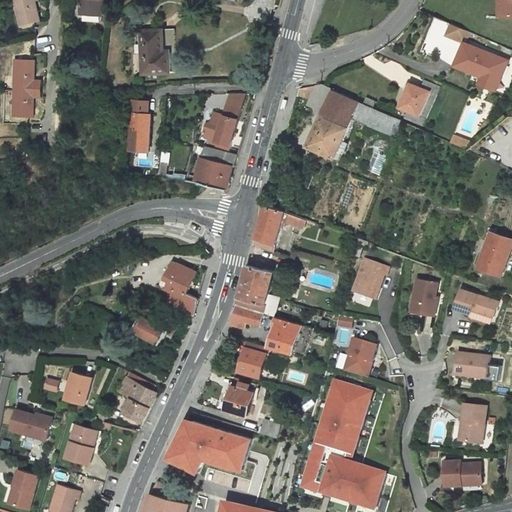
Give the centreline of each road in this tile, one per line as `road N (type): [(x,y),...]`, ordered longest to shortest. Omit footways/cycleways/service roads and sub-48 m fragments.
road 1 (primary): [(129,511),(219,309),(240,221)]
road 2 (tertiary): [(240,221),(145,209),(0,275)]
road 3 (primary): [(240,221),(282,65)]
road 4 (unknown): [(128,92),(282,65)]
road 5 (residential): [(282,65),(300,67),(383,35),(411,0)]
road 6 (residential): [(424,368),(407,457),(425,511)]
road 7 (residential): [(48,143),(53,0)]
